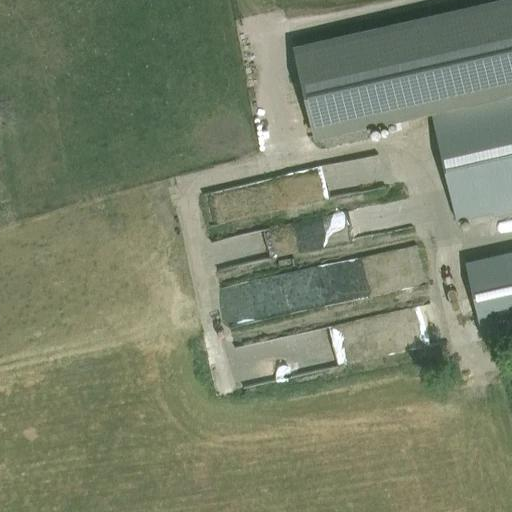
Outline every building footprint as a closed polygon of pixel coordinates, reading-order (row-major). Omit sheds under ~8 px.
[(314,138),(433,111),(457,217),(511,204),(511,0),(483,0),(292,44),(314,138)] [(13,156),(0,157),(0,179),(16,177),(13,156)] [(309,186),(332,188),(333,175),(309,174),(309,186)] [(0,206),(0,226),(18,222),(14,203),(0,206)] [(481,325),(511,317),(511,250),(466,261),(481,325)] [(328,316),(414,292),(404,255),(368,265),(335,273),(337,278),(319,283),(328,316)]
